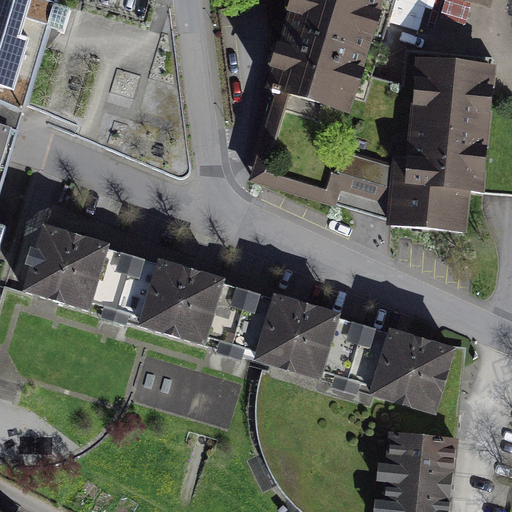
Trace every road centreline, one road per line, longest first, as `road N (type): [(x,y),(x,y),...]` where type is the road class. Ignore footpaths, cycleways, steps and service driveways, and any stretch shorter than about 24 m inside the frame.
road 1 (residential): [(215,208),(511,338)]
road 2 (residential): [(215,208),(188,0)]
road 3 (residential): [(31,131),(215,208)]
